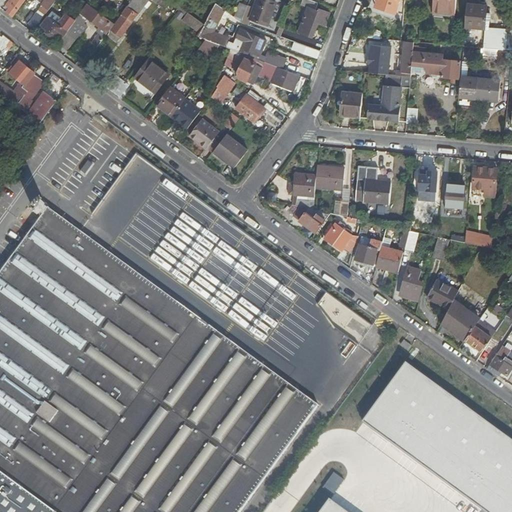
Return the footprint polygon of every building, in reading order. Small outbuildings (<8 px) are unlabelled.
[(6,12),(12,17),(24,0),(14,0),(11,4),(9,7),(6,12)] [(46,0),(34,17),(40,22),(43,18),(56,0),(46,0)] [(138,15),(148,0),(132,0),(133,0),(128,8),(138,15)] [(273,0),(258,0),(250,19),(268,26),(278,2),(273,0)] [(315,10),(318,3),(309,0),(302,0),(301,5),(308,8),(298,34),(312,40),(317,26),(324,28),(330,13),(319,9),(319,11),(315,10)] [(382,0),(382,1),(380,8),(392,12),(394,6),(398,7),(399,0),(382,0)] [(433,0),(433,12),(455,14),(456,0),(433,0)] [(466,16),(463,47),(483,48),(485,28),(487,5),(477,4),(477,1),(468,0),(466,16)] [(235,15),(243,18),(248,5),(240,2),(235,15)] [(198,36),(202,37),(205,33),(211,23),(212,24),(214,20),(218,22),(224,9),(216,3),(205,23),(205,24),(198,36)] [(92,45),(96,48),(115,24),(95,9),(88,4),(84,9),(81,12),(101,27),(97,32),(100,34),(92,45)] [(122,36),(138,15),(128,8),(123,14),(123,15),(112,29),(122,36)] [(188,23),(193,16),(189,12),(184,20),(188,23)] [(458,26),(456,46),(463,47),(466,16),(456,15),(455,26),(458,26)] [(199,31),(205,24),(195,17),(193,16),(188,23),(199,31)] [(59,40),(60,40),(71,26),(62,19),(58,24),(48,17),(42,25),(48,30),(47,32),(58,41),(59,40)] [(60,40),(58,44),(62,48),(81,22),(77,19),(71,26),(60,40)] [(488,49),(499,50),(500,50),(502,29),(490,28),(488,49)] [(122,36),(112,29),(108,35),(118,42),(122,36)] [(243,42),(241,47),(260,56),(267,40),(241,29),(236,38),(243,42)] [(500,50),(511,51),(511,50),(511,32),(510,32),(507,30),(502,29),(500,50)] [(220,44),(231,48),(239,52),(241,47),(205,33),(202,37),(206,39),(220,44)] [(0,49),(3,51),(11,41),(4,35),(2,37),(0,35),(0,49)] [(414,42),(404,41),(404,51),(401,50),(401,55),(403,55),(402,69),(402,70),(397,70),(396,75),(401,76),(402,73),(411,74),(411,70),(413,51),(414,42)] [(320,51),(295,42),(293,47),(305,51),(304,54),(317,58),(320,51)] [(387,68),(390,47),(371,45),(370,53),(369,53),(368,63),(369,63),(369,72),(385,74),(387,74),(387,68)] [(231,48),(225,63),(239,70),(237,75),(247,81),(256,64),(262,67),(265,62),(239,52),(231,48)] [(483,48),(482,57),(498,58),(499,50),(488,49),(483,48)] [(443,53),(413,51),(411,70),(442,73),(443,60),(443,53)] [(135,77),(154,92),(168,74),(149,59),(135,77)] [(21,60),(7,77),(21,89),(36,73),(21,60)] [(459,79),(461,62),(443,60),(442,73),(442,77),(459,79)] [(279,67),(265,62),(262,67),(261,71),(275,77),(279,67)] [(225,63),(223,68),(251,90),(254,84),(247,81),(237,75),(239,70),(225,63)] [(256,64),(247,81),(254,84),(261,71),(262,67),(256,64)] [(299,75),(279,67),(275,77),(274,81),(294,89),(295,85),(299,75)] [(168,74),(154,92),(155,92),(169,74),(168,74)] [(401,76),(396,75),(394,75),(387,74),(385,74),(383,103),(368,102),(367,118),(398,121),(398,114),(400,114),(401,105),(399,105),(401,88),(410,89),(411,77),(401,76)] [(123,81),(114,75),(105,87),(113,94),(123,81)] [(212,97),(221,104),(237,83),(226,75),(222,81),(218,86),(219,88),(212,97)] [(310,80),(299,75),(295,85),(307,89),(310,80)] [(461,76),(459,96),(498,100),(500,80),(461,76)] [(24,98),(29,101),(44,81),(39,77),(24,98)] [(113,94),(119,98),(129,86),(123,81),(113,94)] [(0,92),(18,106),(22,101),(0,84),(0,92)] [(163,109),(172,116),(185,99),(186,98),(171,86),(158,103),(165,108),(163,109)] [(258,102),(261,98),(251,90),(236,108),(254,121),(265,108),(258,102)] [(18,106),(29,114),(30,113),(42,122),(58,101),(46,91),(35,106),(29,101),(24,98),(22,101),(18,106)] [(342,116),(360,118),(362,96),(343,94),(342,116)] [(172,116),(187,128),(201,111),(185,99),(172,116)] [(418,107),(408,107),(407,122),(417,123),(418,107)] [(230,130),(239,118),(233,114),(224,125),(230,130)] [(206,150),(219,132),(202,119),(189,136),(206,150)] [(227,135),(214,152),(235,168),(248,151),(227,135)] [(119,153),(99,183),(126,202),(147,171),(119,153)] [(398,178),(400,157),(377,155),(376,176),(398,178)] [(346,169),(318,167),(317,176),(316,188),(344,191),(346,169)] [(485,195),(497,196),(498,183),(497,183),(498,169),(475,167),(474,187),(486,188),(485,195)] [(429,171),(428,175),(421,175),(420,190),(437,191),(438,172),(429,171)] [(297,206),(315,210),(316,188),(317,176),(297,174),(295,195),(298,196),(297,206)] [(377,182),(377,181),(357,179),(356,201),(390,204),(392,183),(377,182)] [(464,209),(466,186),(448,184),(446,207),(464,209)] [(434,197),(419,196),(415,231),(419,233),(430,235),(434,197)] [(240,511),(318,405),(42,202),(41,203),(39,204),(38,205),(37,207),(36,208),(35,211),(36,212),(42,216),(0,273),(0,509),(3,511),(240,511)] [(317,233),(326,221),(317,214),(315,218),(306,212),(300,220),(317,233)] [(350,252),(357,243),(358,240),(352,236),(353,236),(337,223),(326,239),(341,251),(344,248),(350,252)] [(407,231),(404,230),(400,247),(406,249),(410,231),(407,231)] [(406,249),(405,251),(413,254),(419,233),(414,232),(410,231),(406,249)] [(370,248),(372,240),(362,237),(360,245),(370,248)] [(449,240),(439,237),(433,257),(443,260),(449,240)] [(374,263),(377,264),(382,247),(383,243),(372,240),(370,248),(360,245),(359,245),(356,259),(364,261),(363,264),(366,265),(366,262),(374,264),(374,263)] [(387,266),(386,269),(398,272),(403,253),(382,247),(377,264),(387,266)] [(236,304),(276,332),(308,287),(267,259),(236,304)] [(417,281),(420,270),(407,267),(401,294),(410,296),(409,298),(418,301),(423,283),(417,281)] [(427,297),(449,309),(453,300),(458,292),(436,279),(427,297)] [(449,309),(441,323),(442,323),(443,321),(452,327),(450,330),(465,340),(480,320),(453,300),(449,309)] [(485,312),(484,323),(495,324),(496,313),(485,312)] [(480,320),(465,340),(483,352),(489,342),(496,332),(483,323),(480,320)] [(442,323),(450,330),(452,327),(443,321),(442,323)] [(483,352),(482,353),(488,357),(495,346),(489,342),(483,352)] [(502,346),(490,365),(501,372),(507,376),(511,368),(511,367),(511,365),(511,361),(507,358),(511,352),(502,346)] [(490,365),(487,369),(498,377),(501,372),(490,365)]
